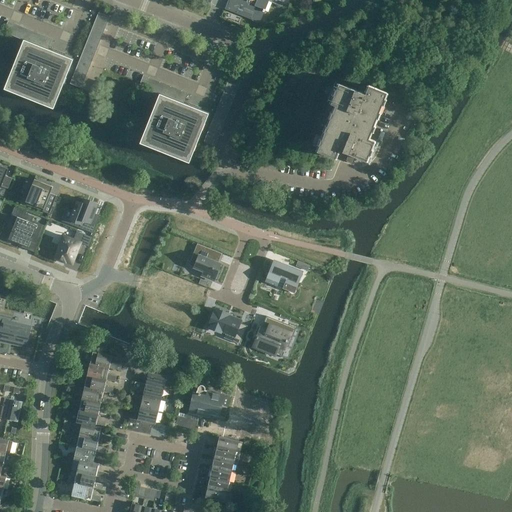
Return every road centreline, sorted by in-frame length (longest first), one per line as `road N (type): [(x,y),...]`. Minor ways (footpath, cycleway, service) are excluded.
road 1 (residential): [(407,103),(388,149),(351,179),(318,183),(246,170),(225,147),(259,47)]
road 2 (residential): [(227,39),(203,91),(103,52),(124,0)]
road 3 (residential): [(132,200),(0,147)]
road 4 (residential): [(37,499),(49,367)]
road 5 (residential): [(67,294),(101,281),(132,200)]
